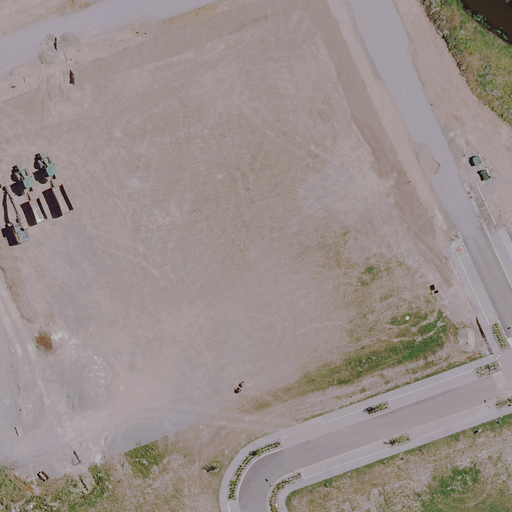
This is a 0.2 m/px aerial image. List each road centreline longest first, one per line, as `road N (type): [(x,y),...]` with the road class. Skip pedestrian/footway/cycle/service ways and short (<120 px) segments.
road 1 (residential): [(248,511),(245,482),(278,456),(511,379)]
road 2 (unknown): [(470,235),(365,0)]
road 3 (unknown): [(143,0),(0,53)]
